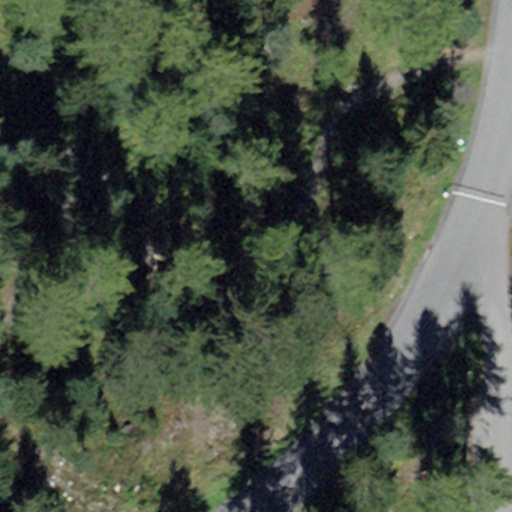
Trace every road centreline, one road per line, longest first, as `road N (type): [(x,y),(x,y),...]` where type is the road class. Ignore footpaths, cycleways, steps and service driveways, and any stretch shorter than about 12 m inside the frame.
road 1 (track): [(499,511),(509,447),(506,309),(486,197),(511,98)]
road 2 (track): [(486,197),(422,332),(300,476),(256,511)]
